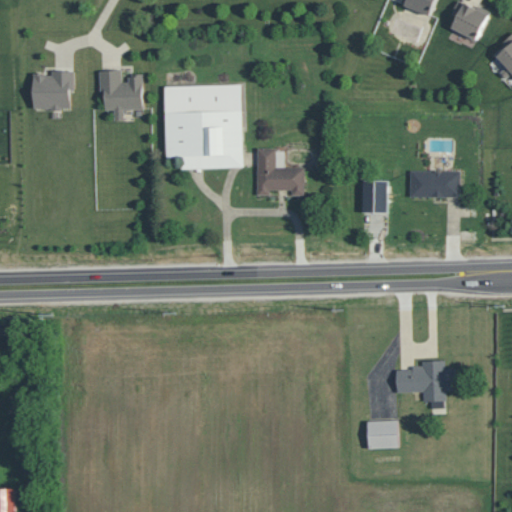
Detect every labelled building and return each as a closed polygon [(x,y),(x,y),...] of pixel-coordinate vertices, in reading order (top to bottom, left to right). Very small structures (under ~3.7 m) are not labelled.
[(437,0),(431,14),(406,3),(407,0),(437,0)] [(491,11),(478,38),(454,26),(458,15),(452,12),(458,0),(461,0),(478,7),(479,4),(491,11)] [(511,73),(506,79),(501,71),(508,65),(498,54),(509,45),(504,40),(511,33),(511,73)] [(144,73),(144,108),(125,108),(124,119),(115,119),(115,108),(106,108),(106,88),(101,88),(100,69),(122,68),(122,80),(129,80),(129,75),(133,75),(133,72),(144,73)] [(75,70),(75,88),(71,88),(71,106),(61,107),(61,109),(53,109),(53,106),(35,106),(35,71),(45,71),(45,74),(53,74),(53,69),(75,70)] [(166,85),(168,156),(182,155),(182,168),(245,166),(243,83),(166,85)] [(306,166),(286,166),(286,148),(259,148),(259,194),(271,194),(271,188),(293,189),(293,194),(306,194),(306,166)] [(461,170),(461,197),(411,196),(412,169),(461,170)] [(389,180),(364,179),(364,211),(389,211),(389,180)] [(0,324),(0,336),(10,336),(11,349),(17,348),(17,322),(0,322),(0,324)] [(398,391),(425,391),(425,400),(433,400),(433,407),(447,407),(446,389),(458,389),(457,367),(447,367),(446,359),(424,360),(424,366),(398,367),(398,391)] [(369,420),(370,447),(400,446),(399,419),(369,420)] [(0,487),(0,511),(19,511),(19,487),(0,487)]
